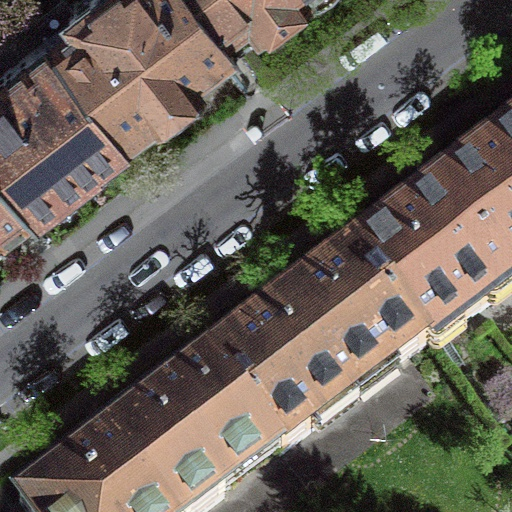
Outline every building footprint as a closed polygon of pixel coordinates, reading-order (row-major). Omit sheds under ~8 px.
[(126,135),(132,131),(132,128),(130,126),(151,111),(152,113),(155,113),(200,80),(197,75),(226,53),(236,45),(201,0),(80,0),(68,10),(74,18),(50,35),(126,135)] [(201,0),(236,45),(236,46),(297,0),(300,0),(303,4),(304,3),(305,2),(306,2),(307,1),(308,1),(309,1),(310,1),(311,2),(312,2),(313,2),(313,3),(320,0),(201,0)] [(0,166),(32,209),(96,161),(94,159),(116,143),(126,135),(50,35),(48,37),(49,38),(0,74),(0,166)] [(511,132),(439,188),(355,251),(426,346),(427,345),(430,350),(511,288),(511,132)] [(29,212),(32,209),(0,166),(0,237),(2,236),(0,233),(0,229),(27,209),(29,212)] [(209,360),(280,455),(317,428),(315,415),(380,367),(391,372),(426,346),(355,251),(282,305),(209,360)] [(278,458),(280,455),(209,360),(113,432),(19,503),(25,511),(204,511),(224,497),(216,487),(270,447),(278,458)]
